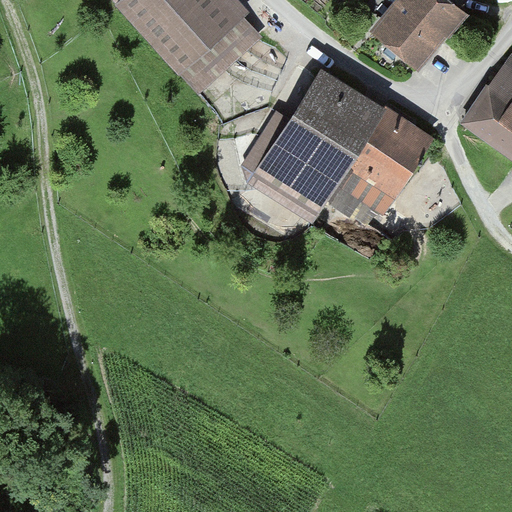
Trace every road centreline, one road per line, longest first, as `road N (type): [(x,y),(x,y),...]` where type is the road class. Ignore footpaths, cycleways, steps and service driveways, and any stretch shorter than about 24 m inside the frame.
road 1 (track): [(5,0),(34,77),(78,340),(109,455),(112,511)]
road 2 (unclassified): [(511,34),(444,116),(321,41),(278,0)]
road 3 (track): [(444,116),(511,231)]
